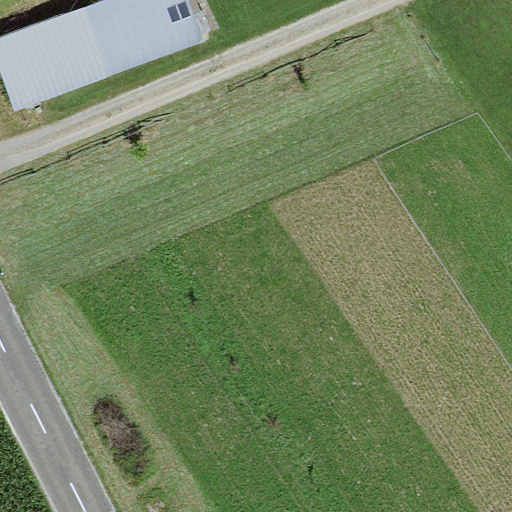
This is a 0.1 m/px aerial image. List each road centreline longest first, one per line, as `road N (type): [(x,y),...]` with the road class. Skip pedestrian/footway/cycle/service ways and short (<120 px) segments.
road 1 (track): [(0,158),(380,0)]
road 2 (tertiary): [(86,511),(0,338)]
